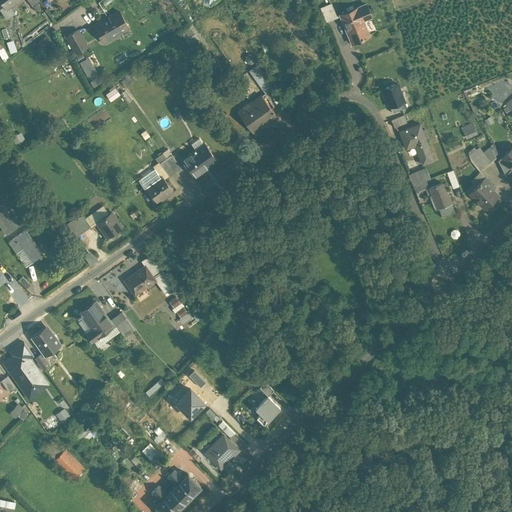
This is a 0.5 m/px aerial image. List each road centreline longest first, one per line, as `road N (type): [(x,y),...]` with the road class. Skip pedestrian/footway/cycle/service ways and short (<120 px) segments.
road 1 (residential): [(444,281),(373,115),(353,96),(335,99),(0,333)]
road 2 (unclassified): [(444,281),(210,511)]
